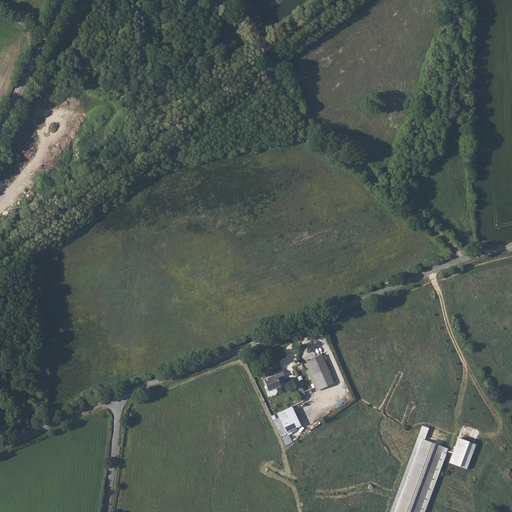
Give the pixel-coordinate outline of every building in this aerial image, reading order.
[(304,364),(316,391),(334,383),(322,355),(307,361),(308,362),(304,364)] [(275,375),(262,380),(267,391),(279,386),(280,387),(284,386),(281,376),(283,375),(281,370),(274,373),(275,375)] [(301,397),(306,395),(302,384),(296,386),(301,397)] [(291,406),(277,413),(286,431),(300,425),(291,406)] [(459,438),(450,463),(467,470),(477,444),(459,438)] [(416,511),(442,446),(423,439),(396,511),(416,511)]
